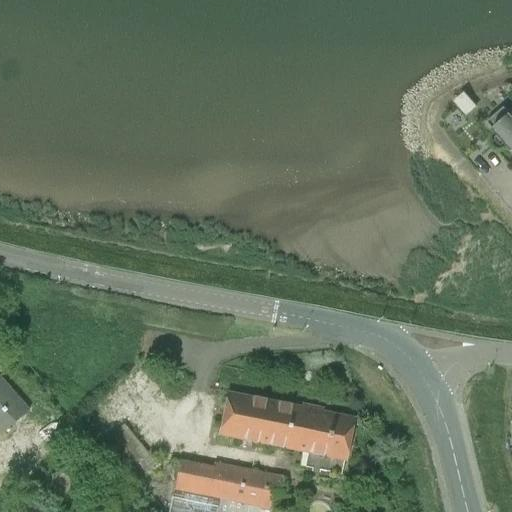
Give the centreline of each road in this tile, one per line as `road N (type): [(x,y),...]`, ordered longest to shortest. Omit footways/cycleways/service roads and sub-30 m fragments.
road 1 (tertiary): [(421,372),(382,336),(354,327),(0,256)]
road 2 (tertiary): [(468,511),(421,372)]
